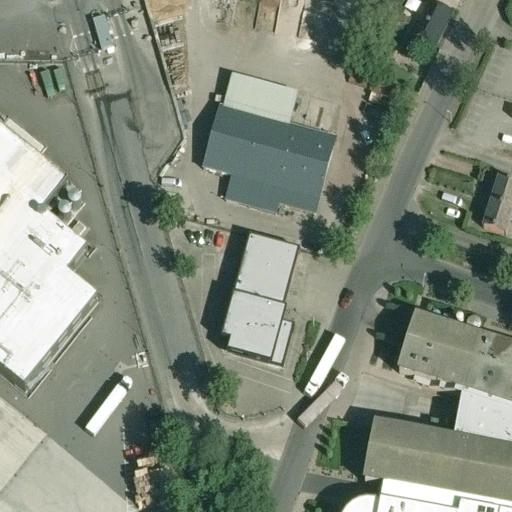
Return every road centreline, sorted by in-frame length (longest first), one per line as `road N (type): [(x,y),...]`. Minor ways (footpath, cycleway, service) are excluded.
road 1 (unclassified): [(367,253),(481,0)]
road 2 (unclassified): [(276,511),(367,253)]
road 3 (unclassified): [(367,253),(511,299)]
